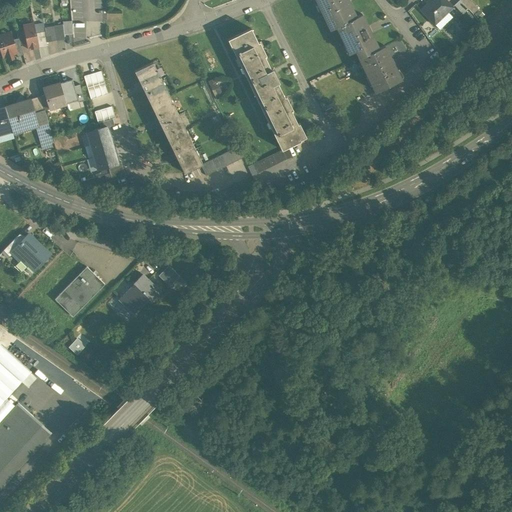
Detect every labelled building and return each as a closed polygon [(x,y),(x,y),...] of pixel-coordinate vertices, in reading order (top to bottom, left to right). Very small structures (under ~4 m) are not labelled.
[(355,17),(346,0),(316,0),(331,29),(337,26),(355,17)] [(452,8),(445,0),(431,0),(421,10),(434,24),(452,8)] [(468,9),(459,0),(454,6),(462,15),(468,9)] [(470,0),(459,0),(468,9),(473,14),(479,9),(470,0)] [(479,18),(484,14),(479,9),(474,13),(479,18)] [(355,17),(337,26),(349,52),(355,50),(359,58),(378,48),(362,14),(355,17)] [(468,14),(459,22),(464,28),(473,20),(468,14)] [(71,21),(62,22),(63,25),(64,35),(72,34),(71,21)] [(33,24),(23,26),(23,29),(26,44),(28,49),(38,47),(33,24)] [(63,25),(54,26),(56,41),(64,40),(64,35),(63,25)] [(54,26),(44,28),(45,32),(47,43),(56,41),(54,26)] [(23,29),(16,30),(18,38),(20,45),(26,44),(23,29)] [(285,96),(284,97),(277,83),(278,82),(272,69),(270,70),(264,56),(265,55),(259,42),(257,43),(250,29),(228,40),(281,149),(304,139),(303,137),(305,136),(298,123),(297,124),(290,111),(292,110),(285,96)] [(45,32),(36,33),(39,47),(47,46),(47,43),(45,32)] [(8,42),(6,34),(0,35),(0,50),(2,58),(7,56),(8,60),(14,58),(13,55),(16,54),(17,53),(13,41),(8,42)] [(18,38),(13,40),(13,41),(17,53),(16,54),(17,57),(23,55),(20,45),(18,38)] [(378,48),(359,58),(375,92),(401,79),(392,62),(384,45),(378,48)] [(152,63),(134,71),(150,105),(169,96),(152,63)] [(99,85),(104,83),(101,71),(95,73),(99,85)] [(93,86),(99,85),(95,73),(89,75),(93,86)] [(87,88),(93,86),(89,75),(84,76),(87,88)] [(60,83),(66,105),(78,101),(74,87),(72,80),(60,83)] [(217,81),(210,84),(217,98),(223,96),(217,81)] [(60,83),(44,88),(46,95),(51,109),(66,105),(60,83)] [(102,96),(108,95),(104,83),(99,85),(102,96)] [(80,85),(74,87),(79,102),(85,101),(80,85)] [(96,98),(102,96),(99,85),(93,86),(96,98)] [(90,100),(96,98),(93,86),(87,88),(90,100)] [(51,109),(46,95),(41,97),(45,111),(51,109)] [(169,96),(150,105),(167,139),(185,130),(169,96)] [(41,97),(30,100),(35,114),(45,111),(41,97)] [(30,100),(5,107),(12,131),(13,134),(37,127),(38,126),(35,114),(30,100)] [(330,106),(322,110),(327,121),(335,117),(330,106)] [(5,107),(0,108),(0,134),(12,131),(5,107)] [(109,120),(115,118),(112,107),(106,108),(109,120)] [(104,122),(109,120),(106,108),(100,110),(104,122)] [(98,123),(104,122),(100,110),(94,112),(98,123)] [(45,111),(35,114),(38,126),(37,127),(36,129),(40,144),(51,142),(47,128),(50,127),(45,111)] [(112,119),(99,123),(101,129),(107,127),(114,125),(112,119)] [(101,129),(87,133),(90,145),(111,139),(107,127),(101,129)] [(185,130),(167,139),(184,173),(201,165),(202,164),(185,130)] [(111,139),(90,145),(94,158),(115,151),(111,139)] [(238,147),(227,152),(232,163),(243,158),(238,147)] [(287,148),(247,167),(252,176),(291,157),(287,148)] [(115,151),(94,158),(98,170),(108,167),(118,164),(118,163),(115,151)] [(227,152),(216,158),(222,168),(232,163),(227,152)] [(202,164),(201,165),(206,176),(222,168),(216,158),(202,164)] [(118,164),(108,167),(112,181),(125,177),(121,163),(118,163),(118,164)] [(50,255),(30,235),(22,243),(12,254),(20,261),(24,257),(30,263),(28,265),(34,271),(50,255)] [(17,237),(4,251),(10,257),(12,254),(22,243),(17,237)] [(179,277),(169,266),(159,276),(170,286),(179,277)] [(86,268),(55,300),(73,317),(104,285),(86,268)] [(143,276),(121,299),(126,304),(130,301),(139,309),(139,310),(149,299),(152,301),(160,293),(143,276)] [(139,309),(130,301),(126,304),(121,299),(119,301),(133,315),(139,309)] [(0,405),(31,371),(0,343),(0,405)] [(18,403),(0,423),(0,489),(43,442),(25,426),(33,417),(18,403)]
